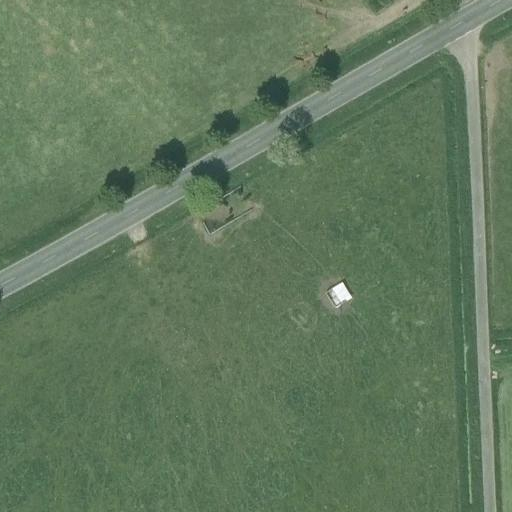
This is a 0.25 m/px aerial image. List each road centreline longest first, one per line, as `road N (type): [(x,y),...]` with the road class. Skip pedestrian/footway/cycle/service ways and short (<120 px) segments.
road 1 (tertiary): [(0,290),(503,0)]
road 2 (track): [(453,28),(470,56),(489,511)]
